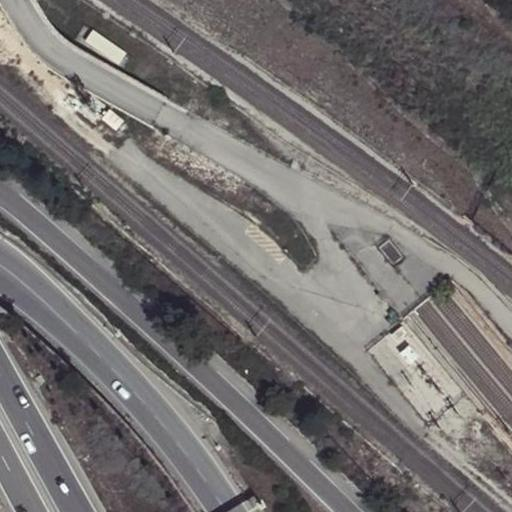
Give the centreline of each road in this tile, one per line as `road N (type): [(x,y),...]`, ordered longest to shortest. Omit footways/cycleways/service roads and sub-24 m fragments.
road 1 (motorway): [(351,511),(0,191)]
road 2 (secondary): [(226,511),(144,402),(0,265)]
road 3 (motorway): [(75,511),(0,376)]
